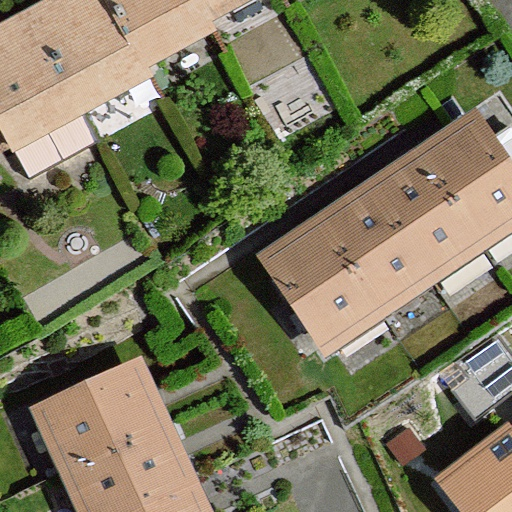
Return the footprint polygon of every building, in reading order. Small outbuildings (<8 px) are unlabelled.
[(108,0),(68,0),(0,38),(0,110),(26,157),(156,85),(108,0)] [(196,0),(111,0),(153,76),(219,40),(196,0)] [(199,0),(216,30),(270,0),(199,0)] [(511,165),(476,112),(253,259),(319,357),(511,229),(511,165)] [(217,511),(146,357),(36,407),(84,511),(217,511)] [(493,511),(462,472),(421,505),(426,511),(493,511)]
